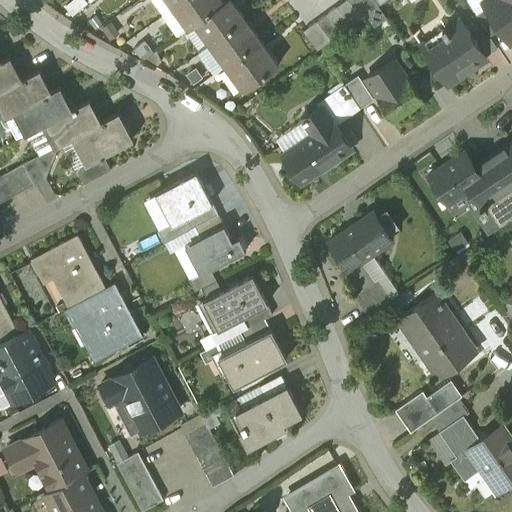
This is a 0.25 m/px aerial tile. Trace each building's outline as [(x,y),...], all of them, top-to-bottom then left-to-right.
[(222,0),(181,0),(176,4),(191,25),(197,20),(224,1),(222,0)] [(225,0),(224,1),(197,20),(213,41),(245,17),(232,0),(225,0)] [(347,0),(345,0),(337,7),(351,26),(361,18),(347,0)] [(362,0),(347,0),(361,18),(371,11),(362,0)] [(378,0),(362,0),(371,11),(381,4),(378,0)] [(484,2),(482,0),(466,0),(490,36),(501,28),(483,3),(484,2)] [(511,0),(487,0),(484,2),(483,3),(501,28),(510,42),(511,41),(511,0)] [(351,26),(337,7),(327,14),(341,33),(351,26)] [(341,33),(327,14),(317,21),(331,40),(341,33)] [(462,15),(447,25),(446,23),(443,25),(447,31),(426,45),(423,41),(422,42),(447,81),(448,81),(447,80),(485,54),(485,55),(487,54),(462,15)] [(245,17),(213,41),(228,62),(261,39),(245,17)] [(317,21),(306,29),(320,48),(331,40),(317,21)] [(261,39),(228,62),(246,87),(279,63),(261,39)] [(0,61),(0,89),(17,80),(6,58),(0,61)] [(394,59),(366,77),(378,94),(376,95),(393,120),(423,100),(406,75),(405,76),(394,59)] [(17,80),(0,89),(0,92),(11,112),(19,108),(48,93),(36,71),(17,80)] [(358,74),(344,84),(360,107),(374,98),(358,74)] [(344,84),(317,103),(320,107),(321,106),(334,126),(360,107),(344,84)] [(69,110),(57,88),(48,93),(19,108),(11,112),(5,116),(16,138),(25,133),(25,132),(30,130),(49,120),(69,110)] [(69,110),(49,120),(61,142),(72,136),(97,123),(85,101),(69,110)] [(334,126),(321,106),(320,107),(310,114),(309,112),(301,117),(305,122),(306,122),(313,133),(281,154),(300,182),(350,149),(334,126)] [(133,138),(119,111),(97,123),(72,136),(85,162),(80,165),(78,171),(84,182),(111,168),(103,154),(133,138)] [(465,150),(430,174),(449,202),(462,193),(489,233),(511,217),(511,209),(497,187),(511,178),(511,180),(511,141),(492,154),(496,161),(480,172),(465,150)] [(53,146),(35,156),(46,176),(56,151),(53,146)] [(46,176),(35,156),(24,162),(35,183),(46,177),(46,176)] [(35,183),(24,162),(13,168),(24,189),(35,183)] [(24,189),(13,168),(2,173),(13,195),(24,189)] [(196,171),(156,192),(172,224),(183,218),(212,203),(213,202),(196,171)] [(13,195),(2,173),(0,174),(0,195),(3,200),(13,195)] [(511,180),(511,178),(497,187),(511,209),(511,180)] [(212,203),(183,218),(189,228),(195,225),(218,213),(212,203)] [(376,210),(329,241),(349,270),(396,238),(376,210)] [(218,213),(195,225),(201,236),(224,224),(218,213)] [(201,236),(190,242),(199,259),(204,256),(210,267),(246,249),(239,235),(232,239),(224,224),(201,236)] [(77,232),(31,257),(42,276),(56,268),(75,302),(106,286),(77,232)] [(252,272),(203,298),(219,329),(243,316),(268,303),(252,272)] [(380,277),(355,293),(368,313),(393,296),(380,277)] [(75,302),(63,308),(75,330),(89,322),(106,355),(143,335),(115,281),(75,302)] [(474,348),(436,293),(400,318),(419,345),(422,343),(440,370),(437,371),(438,373),(474,348)] [(0,295),(0,341),(4,340),(19,332),(0,295)] [(268,303),(243,316),(249,326),(265,317),(273,313),(268,303)] [(249,326),(240,331),(246,341),(270,328),(265,317),(249,326)] [(4,340),(33,391),(54,381),(26,328),(19,332),(4,340)] [(246,341),(220,355),(227,368),(225,369),(234,385),(286,357),(270,328),(246,341)] [(33,391),(4,340),(0,341),(0,380),(2,379),(14,401),(33,391)] [(153,357),(101,384),(111,402),(125,395),(143,430),(180,410),(153,357)] [(282,373),(259,385),(265,396),(287,384),(282,373)] [(14,401),(2,379),(0,380),(0,398),(4,407),(14,401)] [(265,396),(236,411),(243,423),(241,425),(244,430),(246,429),(253,444),(286,427),(284,422),(302,413),(287,384),(265,396)] [(423,390),(396,409),(411,431),(438,412),(423,390)] [(461,415),(441,429),(458,454),(478,439),(461,415)] [(60,419),(15,442),(26,462),(39,456),(55,487),(82,473),(87,470),(60,419)] [(206,421),(185,433),(191,444),(212,433),(206,421)] [(511,439),(505,429),(492,438),(488,433),(478,439),(458,454),(450,459),(470,487),(487,475),(496,487),(495,488),(497,491),(499,490),(497,488),(511,478),(511,439)] [(212,433),(191,444),(196,454),(217,443),(212,433)] [(217,443),(196,454),(201,464),(223,453),(217,443)] [(138,451),(117,462),(126,478),(147,467),(138,451)] [(223,453),(201,464),(207,475),(228,463),(223,453)] [(228,463),(207,475),(213,486),(234,475),(228,463)] [(338,466),(287,496),(296,511),(356,511),(345,492),(351,488),(338,466)] [(147,467),(126,478),(131,489),(152,477),(147,467)] [(55,487),(44,492),(54,511),(102,511),(82,473),(55,487)] [(152,477),(131,489),(137,499),(158,488),(152,477)] [(158,488),(137,499),(142,510),(164,499),(158,488)]
